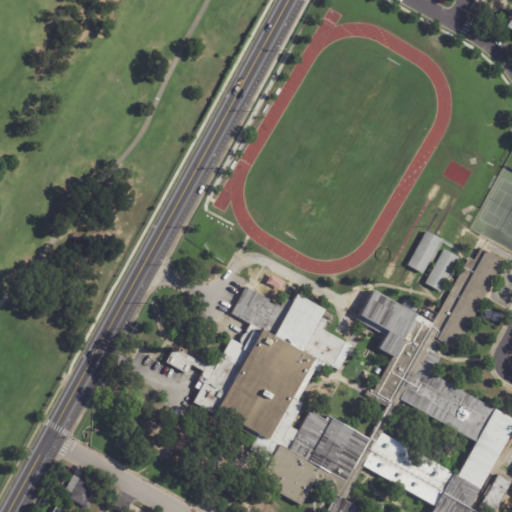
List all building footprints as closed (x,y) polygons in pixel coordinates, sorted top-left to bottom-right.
[(511,32),(503,28),(509,17),(511,19),(511,32)] [(440,240),(421,274),(405,265),(425,231),(440,240)] [(372,290),(431,323),(468,257),(473,260),(480,248),(503,261),(453,349),(439,341),(433,353),(439,356),(429,373),(511,418),(511,428),(468,508),(476,511),(325,511),(334,497),(312,484),(300,505),(258,481),(270,460),(249,449),(255,438),(192,402),(202,383),(196,380),(205,365),(207,366),(210,360),(216,363),(230,338),(239,343),(249,324),(230,313),(245,286),(280,306),(285,297),(292,301),(296,294),(323,309),(319,317),(325,320),(321,328),(351,346),(337,370),(332,367),(331,369),(322,365),(318,372),(313,370),(297,399),(302,402),(289,426),(297,431),(308,411),(324,419),(326,415),(367,438),(384,406),(368,397),(391,356),(377,348),(384,335),(355,319),(372,290)] [(456,257),(437,291),(421,282),(441,248),(456,257)] [(279,290),(283,281),(269,275),(265,284),(279,290)] [(164,361),(185,373),(193,358),(172,347),(164,361)] [(496,474),(509,482),(490,511),(484,511),(476,507),(482,496),(479,494),(486,484),(488,485),(495,473),(496,474)] [(73,476),(96,488),(89,501),(90,501),(86,508),(67,498),(70,494),(63,490),(71,475),(73,476)] [(55,493),(60,496),(58,501),(52,498),(55,493)] [(48,502),(46,507),(40,504),(43,499),(48,502)]
